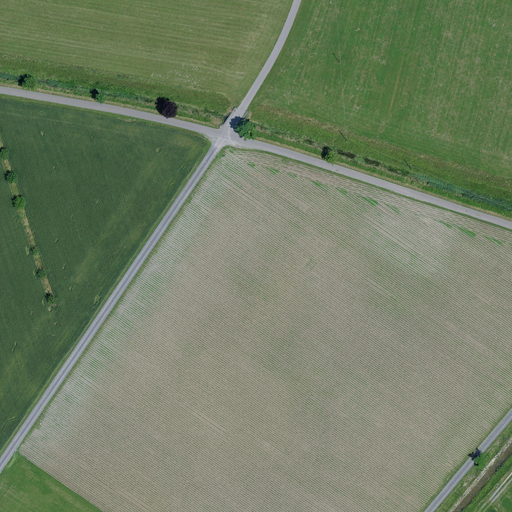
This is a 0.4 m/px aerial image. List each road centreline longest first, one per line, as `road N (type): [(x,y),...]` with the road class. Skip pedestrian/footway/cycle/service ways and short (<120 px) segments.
road 1 (track): [(0,463),(230,125),(296,0)]
road 2 (track): [(0,90),(223,135),(511,226)]
road 3 (track): [(511,413),(431,511)]
